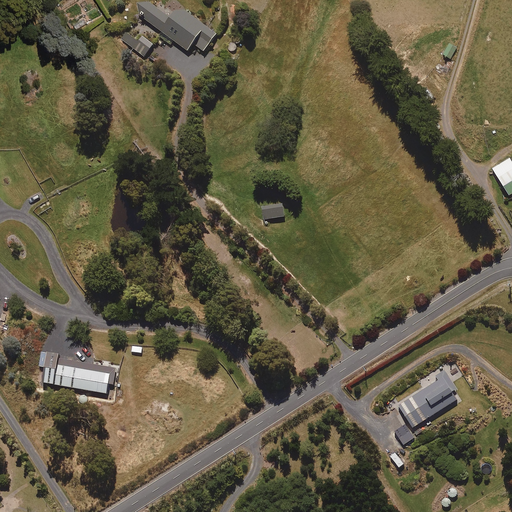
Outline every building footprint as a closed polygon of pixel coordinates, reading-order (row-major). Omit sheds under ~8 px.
[(149,2),(148,4),(144,1),(136,12),(187,50),(193,43),(203,51),(216,34),(178,6),(170,17),(149,2)] [(140,34),(136,39),(126,32),(121,38),(144,56),(153,44),(140,34)] [(451,58),(457,47),(449,43),(443,54),(451,58)] [(510,195),(511,193),(511,161),(510,158),(493,169),(510,195)] [(264,219),(284,216),(282,204),(263,207),(264,219)] [(113,384),(116,368),(66,359),(61,385),(107,393),(108,383),(113,384)] [(452,391),(456,389),(443,367),(430,375),(434,382),(398,404),(412,427),(457,399),(452,391)]
